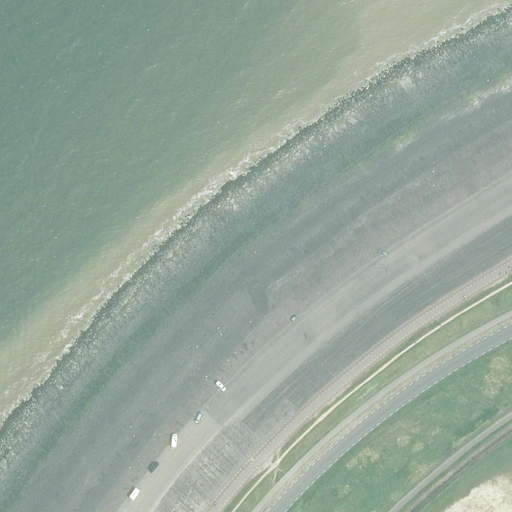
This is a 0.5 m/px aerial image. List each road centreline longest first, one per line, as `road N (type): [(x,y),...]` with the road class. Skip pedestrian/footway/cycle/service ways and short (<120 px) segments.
road 1 (unclassified): [(511,269),(392,345),(297,422),(216,511)]
road 2 (secondary): [(276,511),(381,416),(511,335)]
